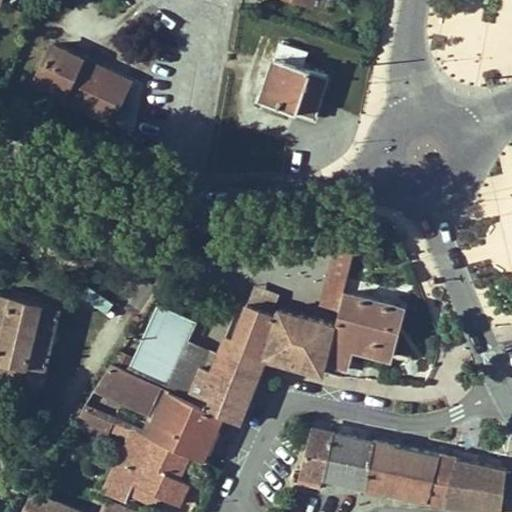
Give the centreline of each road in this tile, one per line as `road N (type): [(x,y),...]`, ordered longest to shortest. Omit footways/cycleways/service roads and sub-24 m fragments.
road 1 (residential): [(502,384),(439,420),(415,423),(290,405),(275,416),(244,477),(247,511)]
road 2 (residential): [(186,200),(213,50),(211,27),(184,0)]
road 3 (residential): [(433,193),(460,289),(502,384)]
road 4 (secondary): [(384,164),(281,195),(186,200)]
road 5 (secondary): [(186,200),(140,196),(0,153)]
